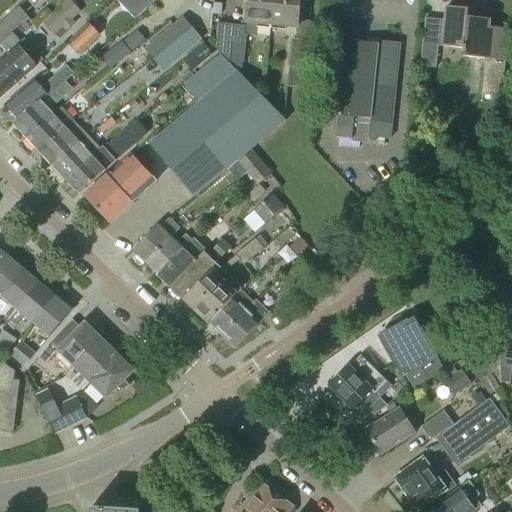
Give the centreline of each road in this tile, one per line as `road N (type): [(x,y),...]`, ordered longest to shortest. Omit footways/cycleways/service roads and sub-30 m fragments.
road 1 (residential): [(0,169),(226,393)]
road 2 (residential): [(0,497),(122,455),(226,393)]
road 3 (residential): [(342,511),(226,393)]
